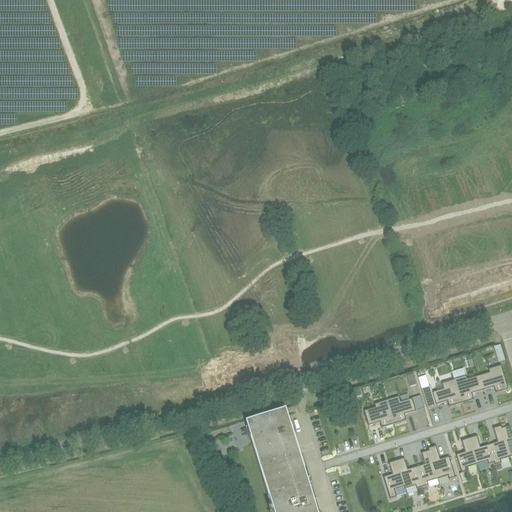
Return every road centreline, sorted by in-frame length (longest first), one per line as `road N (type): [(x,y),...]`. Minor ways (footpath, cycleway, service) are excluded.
road 1 (unclassified): [(152,421),(501,319)]
road 2 (unclassified): [(316,468),(511,406)]
road 3 (unclassified): [(0,461),(152,421)]
